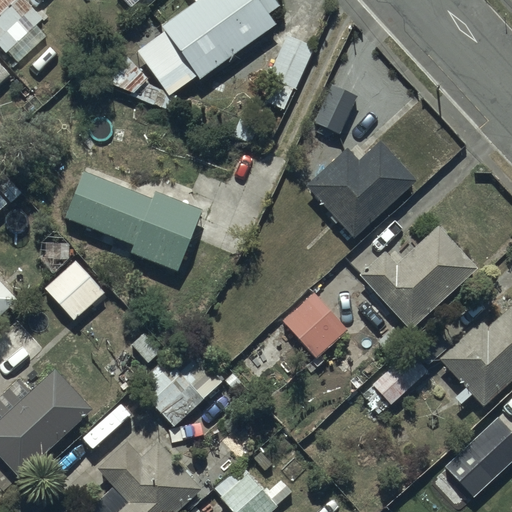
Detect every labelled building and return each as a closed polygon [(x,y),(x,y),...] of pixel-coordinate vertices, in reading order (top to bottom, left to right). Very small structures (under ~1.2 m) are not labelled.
[(42,15),(28,0),(0,0),(0,44),(5,50),(42,15)] [(166,26),(137,45),(167,92),(197,72),(197,73),(275,22),(267,11),(279,3),(277,0),(188,0),(160,19),(166,26)] [(271,132),(291,84),(293,85),(313,45),(285,32),(266,72),(274,76),(254,122),(239,116),(233,133),(249,139),(254,125),(271,132)] [(147,74),(112,37),(77,66),(131,89),(147,74)] [(355,93),(330,81),(313,117),(338,129),(355,93)] [(306,180),(353,232),(415,177),(378,135),(356,155),(346,145),(306,180)] [(131,239),(128,247),(178,267),(202,206),(154,187),(151,193),(81,166),(63,213),(131,239)] [(412,325),(474,263),(434,223),(396,261),(382,247),(358,271),(412,325)] [(103,287),(75,258),(44,288),(72,317),(103,287)] [(0,307),(14,294),(0,278),(0,307)] [(314,289),(283,316),(315,353),(346,327),(314,289)] [(479,315),(436,354),(482,403),(511,375),(511,301),(511,300),(486,323),(479,315)] [(391,401),(425,367),(406,348),(372,382),(391,401)] [(174,422),(219,377),(193,350),(175,367),(168,359),(139,387),(174,422)] [(0,450),(18,469),(89,402),(54,363),(17,397),(7,386),(0,392),(0,450)] [(472,494),(511,454),(511,428),(493,409),(440,462),(472,494)] [(170,511),(177,506),(183,511),(184,511),(204,495),(198,488),(202,484),(157,434),(138,451),(125,436),(94,464),(112,484),(84,509),(87,511),(170,511)] [(241,460),(212,486),(235,511),(270,511),(294,491),(280,475),(265,488),(241,460)]
